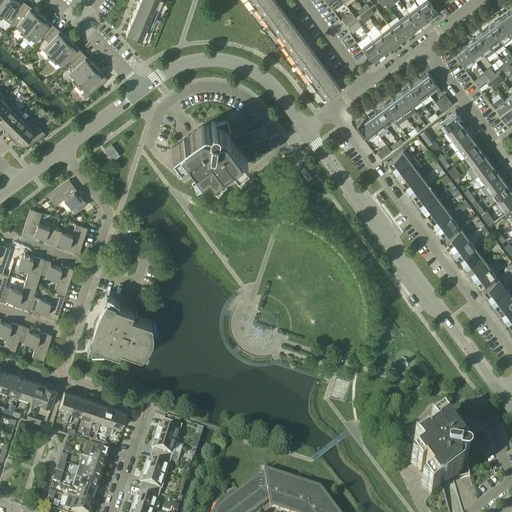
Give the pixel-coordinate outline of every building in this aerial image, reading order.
[(8,26),(24,4),(18,0),(4,0),(0,6),(0,19),(8,25),(8,26)] [(158,9),(161,0),(138,0),(139,1),(158,9)] [(261,17),(278,5),(274,0),(264,0),(254,8),(261,17)] [(344,2),(342,0),(327,0),(335,9),(344,2)] [(437,11),(428,0),(423,0),(417,5),(429,21),(430,20),(434,17),(432,15),(437,11)] [(153,19),(158,9),(139,1),(134,11),(153,19)] [(24,4),(8,26),(9,25),(10,26),(13,29),(15,27),(22,33),(24,34),(40,13),(36,9),(34,12),(24,4),(25,4),(24,4)] [(268,26),(285,14),(278,5),(261,17),(268,26)] [(429,21),(417,5),(408,12),(418,25),(422,22),(424,25),(428,22),(429,21)] [(149,30),(153,19),(134,11),(130,22),(149,30)] [(346,24),(355,17),(351,11),(341,19),(346,24)] [(418,25),(408,12),(399,19),(411,35),(412,34),(416,31),(414,28),(418,25)] [(44,38),(53,27),(43,19),(45,17),(40,13),(24,34),(34,42),(40,34),(44,37),(44,38)] [(368,16),(366,13),(360,17),(363,22),(370,17),(368,16)] [(511,37),(511,20),(507,13),(498,20),(511,38),(511,37)] [(275,36),(292,23),(285,14),(268,26),(275,36)] [(352,32),(361,25),(357,19),(347,27),(352,32)] [(411,35),(399,19),(390,25),(400,39),(404,36),(406,38),(410,35),(410,36),(411,35)] [(511,38),(498,20),(489,26),(503,44),(511,38)] [(144,40),(149,30),(130,22),(125,32),(144,40)] [(282,45),(299,32),(292,23),(275,36),(282,45)] [(400,39),(390,25),(381,32),(393,48),(394,47),(398,44),(396,42),(400,39)] [(503,44),(489,26),(481,33),(494,50),(503,44)] [(51,57),(69,38),(64,33),(62,35),(53,27),(44,38),(48,41),(42,49),(51,57)] [(289,54),(305,42),(299,32),(282,45),(289,54)] [(393,48),(381,32),(371,39),(382,53),(386,50),(387,52),(391,49),(393,48)] [(494,50),(481,33),(472,39),(482,53),(485,57),(494,50)] [(80,52),(71,44),(73,42),(69,38),(51,57),(60,65),(66,58),(70,62),(80,52)] [(382,53),(371,39),(362,46),(374,62),(375,61),(379,58),(378,56),(382,53)] [(482,53),(472,39),(463,45),(474,59),(482,53)] [(295,63),(312,51),(305,42),(289,54),(295,63)] [(474,59),(463,45),(454,52),(465,66),(474,59)] [(302,73),(319,60),(312,51),(295,63),(302,73)] [(75,82),(95,64),(91,59),(88,61),(80,53),(81,53),(80,52),(70,62),(71,62),(74,66),(67,73),(75,82)] [(504,59),(501,61),(503,63),(504,65),(507,63),(511,58),(511,57),(510,54),(504,59)] [(309,82),(326,69),(319,60),(302,73),(309,82)] [(85,97),(105,80),(105,79),(105,80),(97,71),(99,69),(95,64),(75,82),(83,91),(81,92),(85,97),(84,97),(85,97)] [(316,91),(333,78),(326,69),(309,82),(316,91)] [(438,86),(427,72),(418,79),(429,93),(438,86)] [(323,100),(340,88),(333,78),(316,91),(323,100)] [(429,93),(418,79),(410,86),(420,100),(424,104),(432,98),(429,93)] [(420,100),(410,86),(401,92),(411,106),(420,100)] [(411,106),(401,92),(392,98),(406,117),(415,111),(411,106)] [(0,116),(10,106),(2,99),(5,96),(4,96),(0,100),(0,116)] [(511,110),(504,100),(501,96),(492,102),(505,120),(509,117),(510,119),(511,117),(511,110)] [(406,117),(392,98),(384,105),(394,119),(398,124),(406,117)] [(442,111),(452,104),(448,99),(439,106),(442,111)] [(394,119),(384,105),(375,111),(385,125),(394,119)] [(5,127),(18,114),(10,106),(0,116),(0,122),(5,127)] [(459,121),(459,120),(457,118),(459,117),(459,118),(460,117),(455,110),(439,122),(445,131),(459,121)] [(385,125),(375,111),(366,118),(377,132),(385,125)] [(11,138),(30,119),(29,118),(27,121),(18,114),(5,127),(10,132),(8,135),(11,138)] [(377,132),(366,118),(364,120),(363,118),(363,117),(356,122),(368,139),(377,132)] [(45,132),(39,125),(37,127),(30,119),(11,138),(16,143),(19,140),(22,143),(25,141),(28,144),(28,145),(45,132)] [(246,158),(239,148),(231,137),(230,137),(226,128),(224,121),(216,123),(215,123),(215,122),(214,122),(213,122),(212,122),(211,122),(211,123),(210,124),(210,128),(205,122),(195,130),(188,120),(174,131),(181,140),(171,147),(193,177),(206,168),(207,168),(217,181),(246,158)] [(452,140),(466,130),(459,121),(445,131),(452,140)] [(411,124),(405,129),(408,132),(410,136),(417,131),(414,128),(411,124)] [(425,129),(420,133),(423,137),(428,134),(425,129)] [(458,149),(472,138),(466,130),(452,140),(458,149)] [(465,157),(479,147),(472,138),(458,149),(465,157)] [(393,149),(399,144),(397,140),(390,145),(393,149)] [(435,141),(429,145),(434,151),(439,147),(435,141)] [(119,155),(111,144),(104,149),(112,160),(119,155)] [(381,158),(391,150),(387,145),(377,152),(381,158)] [(471,166),(485,156),(479,147),(465,157),(471,166)] [(394,170),(409,159),(402,149),(387,161),(394,170)] [(401,179),(416,168),(421,165),(414,155),(409,159),(394,170),(401,179)] [(478,175),(492,164),(485,156),(471,166),(478,175)] [(484,184),(498,173),(492,164),(478,175),(484,184)] [(448,170),(452,176),(454,179),(458,176),(460,175),(454,166),(448,170)] [(304,168),(300,171),(307,180),(312,177),(304,168)] [(408,189),(423,177),(416,168),(401,179),(408,189)] [(301,178),(297,173),(292,176),(296,181),(301,178)] [(491,192),(505,182),(498,173),(484,184),(491,192)] [(414,198),(430,186),(423,177),(408,189),(414,198)] [(81,200),(71,187),(73,185),(69,179),(47,195),(55,205),(64,198),(75,213),(79,209),(75,204),(81,200)] [(497,201),(511,190),(505,182),(491,192),(497,201)] [(421,207),(437,196),(430,186),(414,198),(421,207)] [(504,210),(511,203),(511,191),(511,190),(497,201),(504,210)] [(428,216),(443,205),(437,196),(421,207),(428,216)] [(463,204),(460,207),(462,210),(466,207),(469,205),(467,202),(463,204)] [(435,225),(450,214),(443,205),(428,216),(435,225)] [(484,211),(479,205),(475,207),(480,214),(484,211)] [(55,229),(38,223),(41,212),(30,208),(21,234),(29,236),(30,233),(45,238),(47,232),(53,234),(55,229)] [(455,225),(457,223),(450,214),(435,225),(442,235),(446,232),(449,235),(458,229),(455,225)] [(489,225),(494,221),(490,216),(485,220),(489,225)] [(78,253),(87,227),(75,223),(71,234),(55,229),(53,234),(59,236),(57,242),(72,247),(71,250),(78,253)] [(490,233),(484,224),(480,227),(484,231),(482,232),(485,237),(490,233)] [(452,248),(467,237),(460,227),(458,229),(449,235),(445,239),(452,248)] [(459,257),(474,246),(467,237),(452,248),(459,257)] [(494,245),(491,248),(493,251),(496,248),(500,246),(497,243),(494,245)] [(0,272),(8,275),(12,264),(13,259),(7,257),(10,247),(3,245),(2,248),(0,247),(0,272)] [(466,266),(481,255),(474,246),(459,257),(466,266)] [(36,284),(40,273),(42,268),(45,259),(37,256),(37,259),(21,254),(19,261),(13,259),(12,264),(28,269),(25,280),(36,284)] [(472,275),(488,264),(481,255),(466,266),(472,275)] [(65,294),(73,268),(66,266),(65,269),(50,263),(47,270),(42,268),(40,273),(57,279),(53,290),(65,294)] [(493,275),(495,274),(488,264),(472,275),(479,285),(484,282),(486,286),(495,279),(493,275)] [(489,298),(505,287),(498,277),(495,279),(486,286),(482,289),(489,298)] [(28,309),(31,300),(33,295),(36,284),(25,280),(21,291),(4,286),(3,291),(8,293),(6,299),(22,304),(21,307),(28,309)] [(496,307),(511,296),(505,287),(489,298),(496,307)] [(57,319),(65,294),(53,290),(50,300),(33,295),(31,300),(37,302),(35,308),(50,314),(49,316),(57,319)] [(153,327),(155,322),(135,315),(137,310),(118,303),(118,301),(119,301),(106,291),(86,350),(103,350),(103,349),(103,347),(123,353),(125,348),(144,354),(146,349),(145,349),(147,347),(148,345),(149,344),(150,342),(151,340),(152,338),(152,335),(153,333),(153,331),(153,329),(152,327),(153,327)] [(503,317),(511,309),(511,296),(496,307),(503,317)] [(510,326),(511,324),(511,309),(503,317),(510,326)] [(18,339),(20,334),(23,325),(16,323),(15,325),(0,320),(0,333),(7,336),(3,347),(15,351),(18,339)] [(43,360),(51,334),(44,332),(43,335),(28,330),(26,336),(20,334),(18,339),(35,345),(31,356),(43,360)] [(0,388),(8,391),(14,375),(3,371),(0,381),(0,388)] [(18,395),(24,378),(14,375),(8,391),(18,395)] [(29,398),(34,381),(24,378),(18,395),(29,398)] [(39,401),(45,385),(34,381),(29,398),(39,401)] [(50,405),(56,388),(53,388),(53,387),(53,385),(49,384),(47,385),(46,385),(45,385),(39,401),(51,406),(52,405),(50,405)] [(66,420),(74,395),(64,391),(58,408),(66,411),(63,419),(66,420)] [(79,415),(85,398),(74,395),(66,420),(69,421),(72,413),(79,415)] [(85,430),(95,401),(85,398),(79,415),(86,417),(82,431),(85,432),(85,430)] [(100,422),(105,405),(95,401),(85,430),(89,431),(93,420),(100,422)] [(107,433),(115,408),(105,405),(100,422),(107,424),(104,432),(107,433)] [(120,429),(126,412),(115,408),(107,433),(110,434),(113,426),(120,429)] [(175,444),(181,426),(163,420),(161,426),(160,426),(160,429),(158,428),(155,437),(175,444)] [(461,459),(462,448),(441,420),(412,442),(421,455),(421,456),(408,465),(430,495),(457,476),(459,479),(469,476),(465,464),(466,464),(467,463),(467,462),(467,461),(467,460),(466,460),(465,459),(461,459)] [(170,461),(175,444),(155,437),(152,446),(154,447),(153,449),(151,455),(170,461)] [(108,454),(103,452),(104,449),(87,443),(82,457),(105,465),(108,454)] [(164,478),(170,461),(151,455),(150,460),(149,460),(148,463),(147,462),(144,471),(164,478)] [(101,475),(105,465),(82,457),(80,457),(79,460),(87,462),(84,469),(101,475)] [(98,485),(101,475),(84,469),(79,468),(75,478),(98,485)] [(159,495),(164,478),(144,471),(141,480),(142,481),(141,483),(142,484),(140,489),(159,495)] [(336,511),(334,509),(334,507),(333,504),(331,501),(330,499),(328,496),(327,494),(325,492),(322,490),(320,488),(318,487),(315,485),(313,484),(310,483),(307,482),(304,482),(301,481),(299,481),(296,482),(264,471),(237,491),(234,492),(232,493),(229,494),(227,495),(225,496),(222,498),(220,500),(218,502),(216,504),(215,507),(213,509),(212,511),(211,511),(336,511)] [(54,475),(52,482),(59,485),(62,478),(54,475)] [(95,496),(98,485),(75,478),(72,488),(78,490),(95,496)] [(152,511),(159,495),(140,489),(138,494),(137,497),(135,496),(132,505),(152,511)] [(91,506),(95,496),(78,490),(75,497),(67,494),(66,498),(91,506)] [(74,511),(89,511),(91,506),(66,498),(65,501),(73,503),(71,511),(74,511)]
